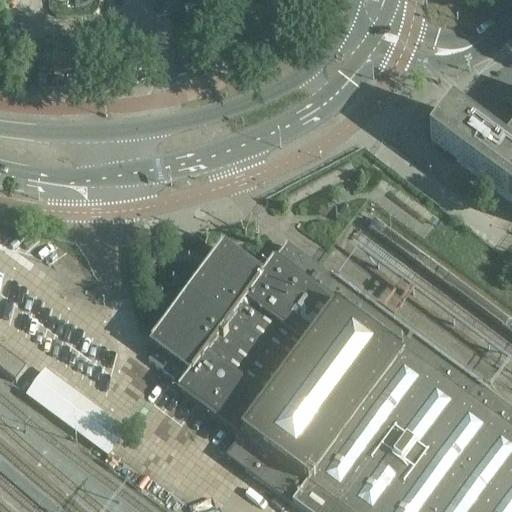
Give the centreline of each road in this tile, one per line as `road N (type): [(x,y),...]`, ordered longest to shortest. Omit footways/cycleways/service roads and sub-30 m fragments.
road 1 (secondary): [(0,173),(35,180),(109,176),(205,159),(317,109),(370,49)]
road 2 (secondary): [(345,20),(293,81),(187,121),(60,137),(0,129)]
